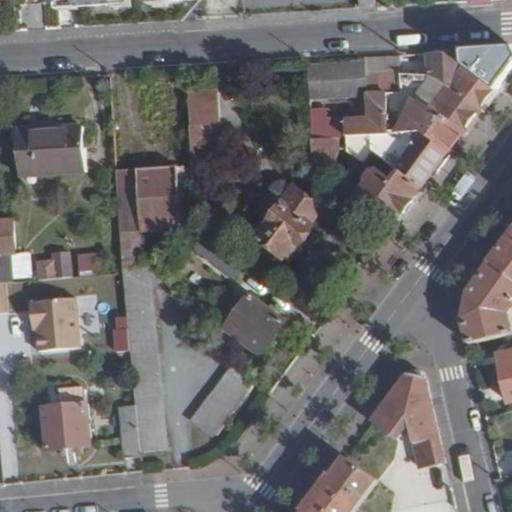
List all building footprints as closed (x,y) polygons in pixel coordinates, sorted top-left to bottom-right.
[(44,4),(25,5),(26,28),(45,28),(44,4)] [(511,48),(468,51),(468,68),(498,89),(511,70),(511,48)] [(468,51),(431,54),(431,78),(442,78),(446,82),(482,110),(498,89),(468,68),(468,51)] [(398,57),(364,57),(364,73),(398,73),(398,57)] [(363,62),(308,64),(309,99),(364,97),(363,62)] [(397,75),(367,75),(367,80),(384,80),(383,88),(397,88),(397,75)] [(421,87),(415,95),(417,97),(435,107),(467,131),(482,110),(446,82),(443,86),(445,88),(438,97),(421,87)] [(216,88),(190,90),(194,152),(210,150),(221,150),(216,88)] [(391,133),(388,91),(369,92),(370,115),(349,117),(348,136),(353,135),(391,133)] [(417,97),(401,132),(421,131),(450,153),(467,131),(435,107),(417,97)] [(89,171),(86,128),(21,131),(25,190),(44,188),(43,174),(89,171)] [(401,132),(391,133),(353,135),(368,146),(405,174),(424,189),(450,153),(421,131),(401,132)] [(348,136),(333,137),(339,142),(360,158),(368,146),(353,135),(348,136)] [(333,137),(315,138),(317,165),(331,176),(339,142),(333,137)] [(210,150),(194,152),(195,166),(196,182),(212,181),(210,150)] [(196,182),(195,166),(181,167),(185,228),(199,227),(196,182)] [(181,167),(140,169),(145,230),(185,228),(181,167)] [(140,169),(119,171),(126,273),(147,260),(145,230),(140,169)] [(371,182),(359,197),(397,225),(424,189),(405,174),(397,183),(381,171),(376,171),(370,180),(371,182)] [(260,237),(286,257),(294,263),(304,263),(312,253),(311,242),(308,240),(317,228),(312,225),(324,208),(298,188),(284,207),(279,203),(269,214),(275,218),(260,237)] [(14,219),(0,219),(0,275),(0,283),(13,282),(31,280),(29,252),(16,253),(14,219)] [(248,268),(199,231),(186,238),(240,279),(248,268)] [(511,239),(493,265),(511,278),(511,239)] [(79,270),(105,269),(104,254),(78,256),(79,270)] [(52,261),(53,278),(63,277),(63,257),(52,257),(52,261)] [(147,260),(126,273),(138,406),(142,452),(169,449),(153,289),(167,280),(152,258),(147,260)] [(37,262),(38,279),(53,278),(52,261),(37,262)] [(511,278),(493,265),(472,294),(465,320),(470,344),(511,334),(511,321),(510,313),(511,310),(511,278)] [(78,297),(33,301),(34,321),(39,321),(39,328),(41,351),(83,347),(78,297)] [(263,355),(286,323),(252,298),(230,330),(263,355)] [(125,316),(114,316),(114,328),(125,328),(125,316)] [(126,329),(112,329),(112,350),(127,350),(126,329)] [(511,358),(501,361),(511,403),(511,358)] [(215,438),(255,383),(235,369),(194,422),(215,438)] [(408,375),(372,423),(395,442),(409,426),(412,426),(421,467),(445,463),(425,379),(408,375)] [(63,405),(46,407),(50,448),(92,445),(88,403),(86,403),(85,387),(62,389),(63,405)] [(142,452),(138,406),(123,406),(128,457),(143,456),(142,452)] [(354,511),(377,482),(346,458),(305,511),(354,511)]
